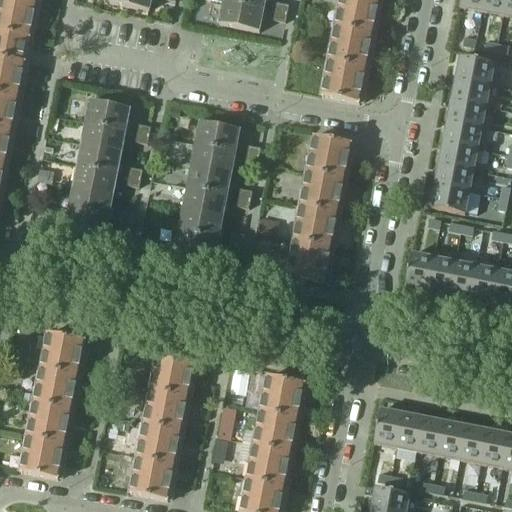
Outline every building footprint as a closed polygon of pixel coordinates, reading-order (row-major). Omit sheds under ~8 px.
[(18,102),(24,66),(16,65),(20,46),(28,47),(29,42),(29,41),(36,7),(37,0),(0,0),(0,191),(4,170),(11,136),(18,102)] [(150,0),(110,0),(109,5),(148,13),(150,0)] [(264,0),(224,0),(224,4),(263,12),(264,0)] [(341,0),(322,100),(359,107),(379,0),(341,0)] [(461,0),(459,11),(481,15),(484,0),(461,0)] [(484,0),(481,15),(503,19),(506,0),(484,0)] [(511,0),(506,0),(503,19),(511,20),(511,0)] [(263,12),(224,4),(219,26),(258,34),(263,12)] [(276,6),(274,14),(275,14),(287,17),(288,10),(288,8),(276,6)] [(274,14),(273,23),(285,26),(285,23),(287,17),(275,14),(274,14)] [(464,41),(463,49),(474,52),(476,44),(464,41)] [(485,45),(484,53),(496,56),(497,48),(485,45)] [(497,48),(496,56),(507,58),(509,50),(497,48)] [(460,61),(455,83),(489,90),(494,67),(460,61)] [(455,83),(451,104),(485,111),(489,90),(455,83)] [(132,101),(119,98),(118,106),(131,109),(132,101)] [(129,112),(90,104),(86,126),(125,134),(129,112)] [(451,104),(447,125),(481,132),(485,111),(451,104)] [(447,125),(443,147),(477,153),(481,132),(447,125)] [(125,134),(86,126),(81,148),(120,156),(125,134)] [(239,133),(200,126),(196,149),(235,157),(239,133)] [(138,128),(137,136),(138,137),(149,139),(150,134),(151,130),(138,128)] [(137,136),(135,145),(147,148),(147,147),(149,139),(138,137),(137,136)] [(336,145),(314,140),(287,279),(324,286),(351,147),(350,147),(351,143),(337,139),(336,145)] [(443,147),(439,168),(473,174),(477,153),(443,147)] [(120,156),(81,148),(77,170),(116,178),(120,156)] [(235,157),(196,149),(191,171),(230,179),(235,157)] [(248,149),(246,158),(259,160),(260,154),(260,151),(248,149)] [(277,157),(275,166),(284,168),(286,159),(277,157)] [(246,158),(245,166),(257,169),(257,167),(258,161),(259,160),(246,158)] [(439,168),(435,189),(469,196),(473,174),(439,168)] [(116,178),(77,170),(73,192),(111,200),(116,178)] [(130,171),(128,180),(140,182),(142,177),(142,173),(130,171)] [(230,179),(191,171),(187,192),(226,200),(230,179)] [(128,180),(126,188),(139,191),(139,189),(140,183),(140,182),(128,180)] [(435,189),(430,211),(464,218),(469,196),(435,189)] [(502,190),(500,202),(507,203),(510,192),(502,190)] [(111,200),(73,192),(69,213),(107,221),(111,200)] [(226,200),(187,192),(183,214),(222,222),(226,200)] [(240,192),(238,201),(250,203),(251,198),(252,195),(240,192)] [(238,201),(236,210),(249,212),(249,210),(250,205),(250,203),(238,201)] [(500,202),(497,213),(505,215),(507,203),(500,202)] [(107,221),(69,213),(64,236),(102,244),(107,221)] [(121,214),(119,223),(132,225),(133,221),(134,216),(121,214)] [(222,222),(183,214),(179,235),(218,243),(222,222)] [(275,240),(278,225),(261,222),(258,236),(275,240)] [(119,223),(118,232),(130,234),(131,232),(132,226),(132,225),(119,223)] [(429,223),(427,231),(439,233),(441,225),(429,223)] [(450,227),(449,235),(460,237),(462,229),(450,227)] [(462,229),(460,237),(472,239),(474,231),(462,229)] [(218,243),(179,235),(175,257),(214,264),(218,243)] [(492,235),(491,243),(503,245),(504,237),(501,237),(492,235)] [(231,236),(230,244),(242,247),(244,238),(231,236)] [(511,238),(504,237),(503,245),(511,247),(511,238)] [(267,255),(269,243),(261,241),(258,253),(267,255)] [(230,244),(228,253),(240,256),(242,247),(230,244)] [(411,258),(405,291),(427,296),(434,262),(411,258)] [(434,262),(427,296),(448,300),(455,266),(434,262)] [(455,266),(448,300),(469,304),(476,270),(455,266)] [(476,270),(469,304),(490,308),(497,274),(476,270)] [(511,277),(497,274),(490,308),(511,312),(511,309),(511,277)] [(69,342),(47,338),(20,476),(57,483),(84,344),(83,344),(84,340),(70,336),(69,342)] [(179,363),(157,359),(130,497),(167,504),(194,366),(193,366),(194,361),(180,358),(179,363)] [(267,381),(260,416),(241,511),(279,511),(304,387),(303,387),(304,383),(290,379),(289,385),(267,381)] [(233,396),(231,406),(241,408),(243,398),(233,396)] [(380,413),(374,447),(396,452),(403,418),(380,413)] [(403,418),(396,452),(417,456),(424,422),(403,418)] [(223,420),(220,433),(230,435),(233,422),(223,420)] [(424,422),(417,456),(438,460),(445,426),(424,422)] [(445,426),(438,460),(460,464),(466,430),(445,426)] [(466,430),(460,464),(481,468),(487,434),(466,430)] [(487,434),(481,468),(502,472),(509,438),(487,434)] [(511,439),(509,438),(502,472),(511,474),(511,439)] [(219,443),(215,459),(226,461),(229,445),(219,443)] [(379,478),(377,486),(389,488),(390,480),(379,478)] [(390,480),(389,488),(401,490),(402,482),(390,480)] [(421,486),(420,494),(431,496),(433,488),(421,486)] [(433,488),(431,496),(443,499),(445,491),(433,488)] [(375,492),(371,511),(406,511),(409,498),(388,494),(375,492)] [(463,494),(462,502),(474,504),(475,497),(463,494)] [(475,497),(474,504),(485,507),(487,499),(475,497)]
